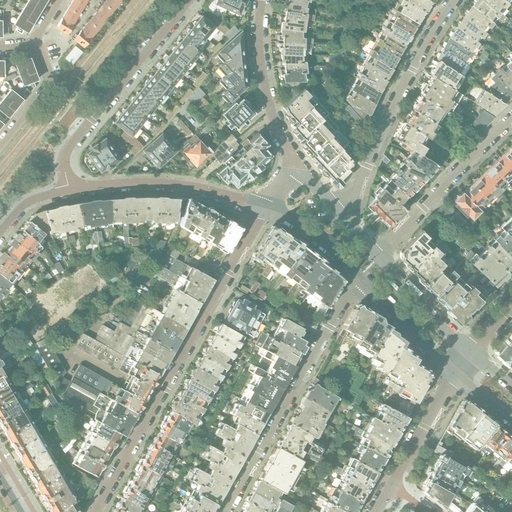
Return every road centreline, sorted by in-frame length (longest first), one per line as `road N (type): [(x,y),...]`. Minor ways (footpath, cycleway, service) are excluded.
road 1 (residential): [(97,511),(261,208)]
road 2 (residential): [(357,277),(225,511)]
road 3 (residential): [(340,216),(410,68),(453,0)]
road 4 (residential): [(69,191),(67,149),(190,0)]
road 5 (residential): [(69,191),(170,186),(261,208)]
road 6 (residential): [(511,118),(377,256)]
road 7 (residential): [(293,161),(266,95),(262,0)]
road 8 (residential): [(357,277),(449,371)]
road 9 (residential): [(464,350),(377,256)]
road 10 (residential): [(392,485),(449,371)]
